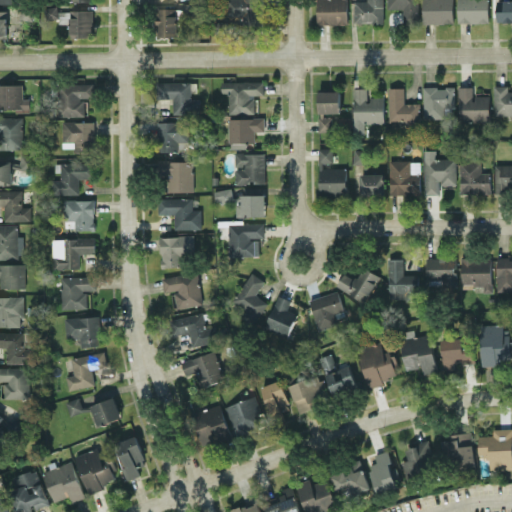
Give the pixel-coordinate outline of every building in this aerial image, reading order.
[(264,0),(226,0),(227,15),(242,15),(242,26),(265,25),(264,0)] [(347,24),(347,0),(317,0),(317,23),(347,24)] [(383,22),(383,0),(362,0),(354,0),(354,22),(383,22)] [(417,0),(386,0),(387,8),(402,8),(402,23),(417,23),(417,0)] [(422,0),(423,23),(453,22),(453,0),(422,0)] [(457,0),(457,22),(488,22),(487,0),(457,0)] [(511,0),(495,0),(496,21),(511,21),(511,0)] [(190,15),(204,17),(205,5),(192,3),(190,15)] [(44,7),(46,19),(58,18),(57,6),(44,7)] [(177,7),(155,8),(156,36),(177,35),(177,7)] [(70,36),(93,36),(93,9),(70,10),(70,36)] [(231,21),(214,21),(214,34),(231,34),(231,21)] [(221,81),(222,93),(228,93),(229,113),(254,112),(254,94),(264,94),(264,80),(221,81)] [(173,113),(199,113),(199,98),(191,98),(191,81),(156,82),(157,98),(173,97),(173,113)] [(93,82),(57,83),(58,116),(84,115),(84,97),(94,96),(93,82)] [(22,83),(0,83),(0,109),(30,109),(30,98),(23,98),(22,83)] [(494,114),(511,113),(511,86),(507,86),(507,84),(493,85),(494,114)] [(489,95),(473,95),(472,85),(459,86),(459,121),(489,120),(489,95)] [(423,86),(424,117),(449,116),(449,108),(454,108),(453,86),(423,86)] [(384,96),(368,96),(368,87),(353,87),(354,133),(364,133),(364,123),(384,122),(384,96)] [(388,87),(388,121),(405,121),(405,129),(420,128),(419,102),(404,103),(404,87),(388,87)] [(340,113),(340,90),(318,90),(319,131),(333,130),(333,113),(340,113)] [(0,148),(23,148),(22,114),(0,115),(0,148)] [(228,117),(228,142),(255,141),(254,131),(264,130),(264,117),(228,117)] [(95,150),(94,120),(62,121),(62,147),(73,147),(73,151),(95,150)] [(190,142),(190,120),(155,121),(156,151),(178,150),(178,142),(190,142)] [(333,147),(318,147),(319,195),(346,195),(346,165),(333,166),(333,147)] [(367,166),(368,149),(354,148),(353,165),(367,166)] [(456,158),(436,158),(436,149),(423,149),(424,194),(439,193),(439,184),(456,184),(456,158)] [(19,163),(13,162),(12,167),(33,170),(36,155),(21,152),(19,163)] [(265,183),(264,152),(235,152),(235,183),(265,183)] [(0,160),(0,183),(12,183),(11,160),(0,160)] [(192,160),(157,160),(158,174),(163,174),(163,191),(193,190),(192,160)] [(419,160),(389,160),(390,194),(420,193),(419,160)] [(61,161),(60,179),(52,178),(51,193),(79,194),(79,177),(94,178),(95,162),(61,161)] [(481,161),(459,161),(460,193),(490,192),(489,171),(481,172),(481,161)] [(511,163),(495,163),(494,190),(511,190),(511,163)] [(383,194),(384,173),(360,173),(359,193),(383,194)] [(213,190),(216,203),(233,200),(231,187),(213,190)] [(22,189),(0,189),(0,204),(4,205),(4,220),(31,220),(31,206),(22,206),(22,189)] [(265,215),(265,194),(235,195),(236,216),(265,215)] [(201,228),(201,209),(192,209),(192,197),(158,197),(158,213),(174,213),(174,229),(201,228)] [(95,229),(94,198),(63,199),(63,219),(74,219),(74,229),(95,229)] [(264,222),(228,223),(229,256),(259,255),(259,237),(264,237),(264,222)] [(0,257),(24,257),(24,236),(18,236),(17,224),(0,224),(0,257)] [(191,234),(160,235),(161,266),(192,265),(191,234)] [(80,268),(79,253),(96,252),(96,237),(52,238),(53,268),(80,268)] [(497,291),(511,290),(511,255),(496,256),(497,291)] [(426,257),(427,286),(457,285),(456,256),(426,257)] [(491,257),(461,257),(462,284),(483,284),(483,291),(491,291),(491,257)] [(403,258),(388,258),(388,299),(418,299),(418,273),(403,273),(403,258)] [(0,262),(0,287),(25,288),(24,262),(0,262)] [(344,271),(336,284),(364,301),(380,276),(364,265),(356,279),(344,271)] [(202,303),(196,270),(161,277),(164,292),(172,291),(176,308),(202,303)] [(254,325),(268,301),(256,294),(265,279),(250,271),(232,302),(245,310),(241,317),(254,325)] [(95,275),(60,276),(61,309),(88,308),(88,290),(96,290),(95,275)] [(309,299),(318,329),(338,323),(335,313),(344,310),(337,290),(309,299)] [(291,300),(279,294),(264,327),(286,337),(297,313),(287,309),(291,300)] [(0,295),(0,326),(24,326),(23,295),(0,295)] [(192,346),(218,340),(215,324),(206,326),(203,312),(169,319),(172,335),(188,331),(192,346)] [(65,339),(80,338),(80,346),(101,345),(100,315),(64,317),(65,339)] [(480,324),(481,364),(511,363),(511,339),(506,340),(506,323),(480,324)] [(6,362),(33,362),(33,347),(28,347),(27,331),(0,331),(0,346),(6,347),(6,362)] [(437,371),(430,333),(412,336),(412,332),(400,334),(405,369),(421,366),(422,374),(437,371)] [(454,362),(473,362),(472,336),(441,338),(443,369),(455,368),(454,362)] [(366,385),(397,378),(394,364),(395,364),(392,349),(383,351),(381,341),(358,346),(366,385)] [(66,376),(69,389),(95,384),(92,369),(108,365),(105,350),(70,357),(74,374),(66,376)] [(185,374),(195,371),(200,386),(224,379),(215,350),(181,360),(185,374)] [(333,395),(357,386),(349,364),(325,373),(333,395)] [(0,366),(0,380),(4,381),(3,397),(28,398),(29,367),(0,366)] [(297,410),(328,402),(322,374),(290,382),(297,410)] [(261,386),(272,416),(292,409),(280,379),(261,386)] [(92,393),(80,397),(84,410),(92,408),(91,404),(95,403),(92,393)] [(225,407),(237,436),(267,423),(255,394),(225,407)] [(65,401),(70,415),(83,410),(78,396),(65,401)] [(97,425),(121,417),(115,397),(91,404),(97,425)] [(233,437),(220,403),(190,414),(203,448),(233,437)] [(0,441),(1,442),(8,431),(17,437),(25,425),(15,418),(11,424),(0,417),(2,414),(0,412),(0,441)] [(479,435),(480,458),(490,457),(490,469),(511,468),(511,427),(492,428),(492,434),(479,435)] [(475,471),(473,431),(450,433),(450,439),(442,439),(444,464),(456,464),(456,473),(475,471)] [(117,441),(127,479),(147,473),(137,435),(117,441)] [(436,470),(428,440),(405,447),(408,459),(401,461),(406,478),(436,470)] [(75,455),(88,491),(116,481),(107,456),(101,457),(97,447),(75,455)] [(375,453),(377,462),(369,465),(377,492),(397,486),(394,477),(396,476),(388,449),(375,453)] [(85,496),(71,460),(43,470),(54,501),(69,495),(71,501),(85,496)] [(331,475),(336,490),(349,485),(353,494),(370,487),(360,460),(346,465),(347,469),(331,475)] [(49,503),(36,467),(12,476),(16,484),(7,488),(16,511),(33,511),(32,509),(49,503)] [(307,511),(325,511),(338,507),(327,478),(312,484),(309,478),(296,483),(307,511)] [(301,511),(291,486),(283,489),(285,493),(263,501),(267,511),(301,511)] [(231,510),(231,511),(261,511),(257,500),(231,510)]
